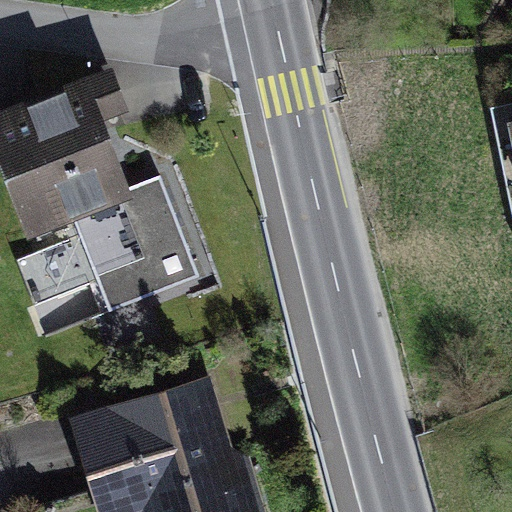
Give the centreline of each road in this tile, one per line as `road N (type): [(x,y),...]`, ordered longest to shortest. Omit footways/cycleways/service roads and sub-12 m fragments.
road 1 (secondary): [(397,511),(279,38)]
road 2 (residential): [(279,38),(225,46),(0,22)]
